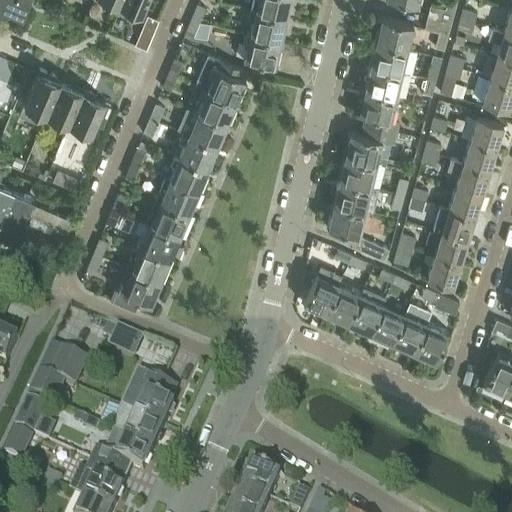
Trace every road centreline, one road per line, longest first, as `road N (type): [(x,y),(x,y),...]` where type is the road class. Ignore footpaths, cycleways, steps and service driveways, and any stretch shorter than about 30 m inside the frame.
road 1 (tertiary): [(266,325),(346,0)]
road 2 (residential): [(181,0),(69,275)]
road 3 (residential): [(448,405),(511,200)]
road 4 (residential): [(69,275),(78,298),(250,370)]
road 5 (residential): [(448,405),(266,325)]
road 6 (residential): [(394,511),(231,410)]
road 7 (residential): [(69,275),(34,321),(0,394)]
